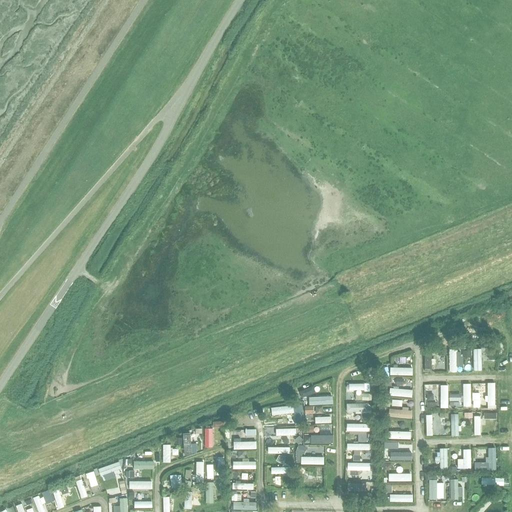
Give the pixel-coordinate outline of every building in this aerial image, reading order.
[(454,364),(458,364),(458,348),(447,348),(447,370),(454,370),(454,364)] [(429,364),(425,364),(426,356),(423,356),(422,367),(421,367),(420,374),(428,374),(429,364)] [(361,383),(343,382),(343,391),(360,392),(361,383)] [(470,392),(483,392),(483,382),(470,382),(470,392)] [(386,395),(409,396),(410,388),(387,387),(386,395)] [(307,389),(300,392),(302,398),(307,396),(308,393),(307,389)] [(366,411),(366,402),(343,402),(343,415),(351,415),(351,411),(366,411)] [(275,412),(297,411),(297,404),(274,406),(275,412)] [(386,415),(408,417),(408,409),(387,408),(386,415)] [(423,433),(444,434),(445,421),(436,421),(436,415),(424,415),(423,433)] [(456,415),(448,415),(448,434),(457,433),(456,415)] [(344,430),(365,431),(366,422),(344,421),(344,430)] [(273,427),(273,435),(293,434),(293,426),(273,427)] [(408,437),(409,430),(386,429),(386,437),(408,437)] [(300,437),(295,441),(299,445),(303,441),(300,437)] [(234,447),(254,447),(254,439),(234,439),(234,447)] [(299,445),(296,451),(304,454),(307,447),(303,445),(299,445)] [(469,461),(469,447),(461,447),(461,460),(469,461)] [(274,459),(280,462),(283,456),(276,453),(274,459)] [(321,463),(322,455),(301,454),(301,462),(321,463)] [(287,458),(284,462),(290,466),(293,461),(287,458)] [(106,475),(118,471),(115,463),(104,467),(106,475)] [(386,479),(410,479),(410,471),(386,472),(386,479)] [(94,472),(86,474),(87,479),(89,479),(91,487),(98,485),(94,472)] [(169,473),(169,485),(179,485),(179,473),(169,473)] [(469,484),(476,482),(474,476),(468,477),(469,484)] [(79,496),(86,494),(80,477),(73,479),(79,496)] [(151,487),(151,479),(130,479),(130,487),(151,487)] [(204,481),(203,500),(211,501),(212,481),(204,481)] [(347,481),(347,489),(361,489),(361,481),(347,481)] [(448,489),(460,489),(459,481),(448,481),(448,489)] [(428,498),(439,498),(440,483),(428,483),(428,498)] [(108,495),(118,492),(117,485),(107,488),(108,495)] [(50,490),(42,493),(47,504),(54,501),(50,490)] [(182,506),(197,506),(198,493),(183,492),(182,506)] [(36,511),(43,511),(40,497),(34,498),(36,511)] [(237,508),(253,508),(253,501),(237,500),(237,508)] [(23,511),(20,501),(13,504),(16,511),(23,511)]
